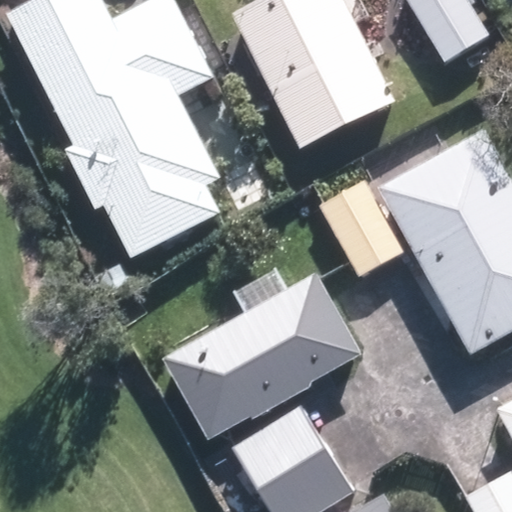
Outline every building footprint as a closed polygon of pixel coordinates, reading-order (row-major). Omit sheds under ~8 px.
[(143,0),(112,16),(104,0),(29,0),(8,11),(75,142),(64,148),(95,208),(106,202),(132,254),(215,212),(201,186),(220,176),(178,92),(212,75),(174,0),(143,0)] [(258,0),(231,14),(299,146),(395,98),(345,0),(258,0)] [(403,0),(440,60),(488,30),(469,0),(403,0)] [(511,170),(488,128),(384,185),(476,355),(511,335),(511,170)] [(369,179),(322,203),(361,276),(407,250),(369,179)] [(321,271),(171,357),(217,439),(368,355),(321,271)] [(511,401),(501,407),(511,427),(511,401)] [(306,404),(234,446),(272,511),(319,511),(356,491),(306,404)] [(511,511),(511,469),(468,494),(477,511),(511,511)] [(401,511),(390,493),(357,511),(401,511)]
